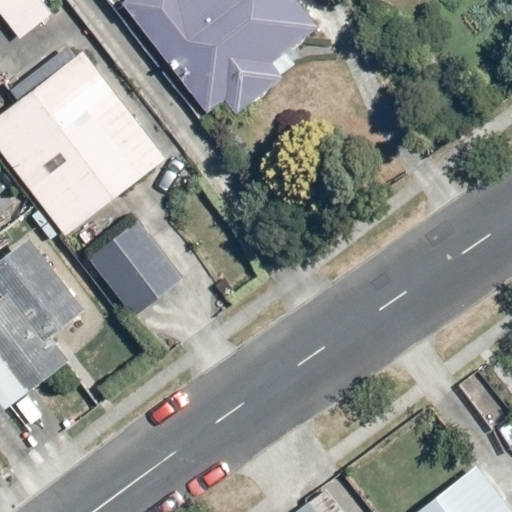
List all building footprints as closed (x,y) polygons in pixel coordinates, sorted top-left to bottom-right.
[(54,10),(45,0),(0,0),(0,12),(21,37),(54,10)] [(317,28),(294,0),(127,0),(123,3),(218,125),(294,66),(285,53),(317,28)] [(162,162),(81,54),(0,114),(0,148),(65,235),(162,162)] [(180,278),(133,216),(85,252),(132,314),(180,278)] [(0,408),(4,413),(69,365),(52,341),(87,316),(31,239),(0,261),(0,408)] [(452,476),(431,492),(405,511),(511,511),(511,510),(471,460),(452,476)] [(351,511),(328,485),(295,511),(351,511)]
